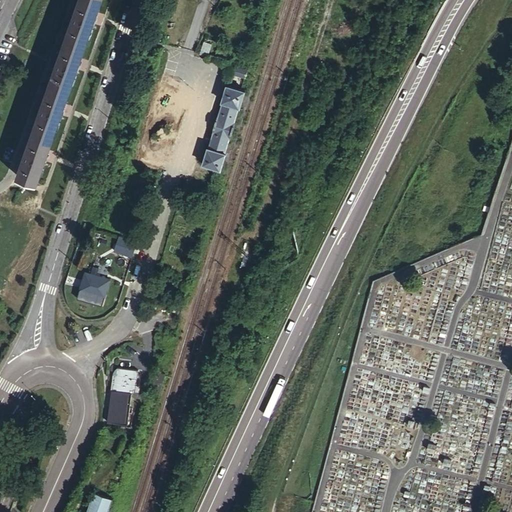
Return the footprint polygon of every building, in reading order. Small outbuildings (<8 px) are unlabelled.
[(95,16),(100,0),(79,0),(18,175),(38,182),(48,151),(63,109),(79,64),(95,16)] [(204,45),(200,56),(207,59),(211,47),(204,45)] [(236,69),(234,75),(243,78),(246,71),(236,69)] [(243,91),(227,86),(203,165),(219,170),(243,91)] [(84,272),(79,290),(104,298),(109,280),(84,272)] [(111,391),(107,423),(127,426),(131,393),(134,394),(137,371),(116,368),(115,376),(113,375),(111,391)] [(156,370),(154,377),(150,388),(153,389),(158,391),(164,373),(156,370)] [(106,511),(111,498),(92,491),(84,511),(106,511)]
